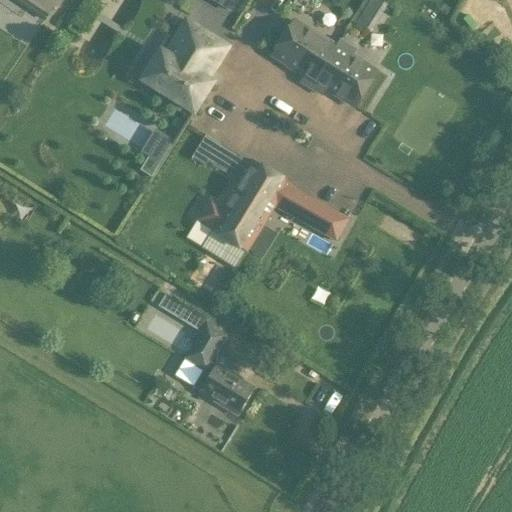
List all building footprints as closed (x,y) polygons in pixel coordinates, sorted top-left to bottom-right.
[(55,0),(17,0),(47,17),(57,1),(55,0)] [(213,0),(230,10),(236,0),(213,0)] [(368,28),(383,2),(379,0),(369,0),(356,22),(368,28)] [(468,15),(462,19),(471,30),(477,26),(468,15)] [(144,75),(141,80),(192,112),(210,83),(200,77),(206,67),(211,70),(226,47),(184,21),(177,33),(181,35),(168,57),(159,51),(156,56),(151,53),(139,72),(144,75)] [(336,47),(294,21),(273,55),(305,75),(300,82),(320,95),(325,88),(353,106),(374,72),(350,57),(355,50),(340,40),(336,47)] [(139,172),(150,178),(173,143),(155,132),(142,152),(149,156),(139,172)] [(250,160),(250,159),(207,228),(245,252),(274,205),(334,240),(346,220),(285,185),(287,183),(250,160)] [(167,296),(160,309),(193,329),(200,317),(167,296)] [(184,358),(204,370),(201,375),(202,378),(207,381),(199,393),(236,415),(253,388),(229,373),(233,367),(233,364),(216,354),(229,332),(208,319),(184,358)]
